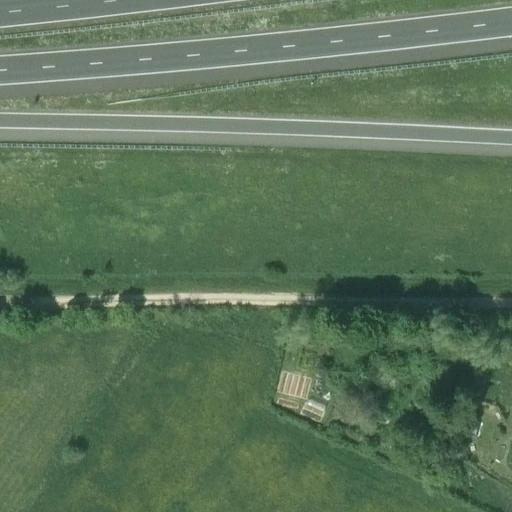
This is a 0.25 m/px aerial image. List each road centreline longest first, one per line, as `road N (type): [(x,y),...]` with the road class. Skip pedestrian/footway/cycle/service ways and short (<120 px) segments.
road 1 (motorway): [(0,72),(511,24)]
road 2 (motorway): [(0,120),(511,137)]
road 3 (track): [(511,303),(0,301)]
